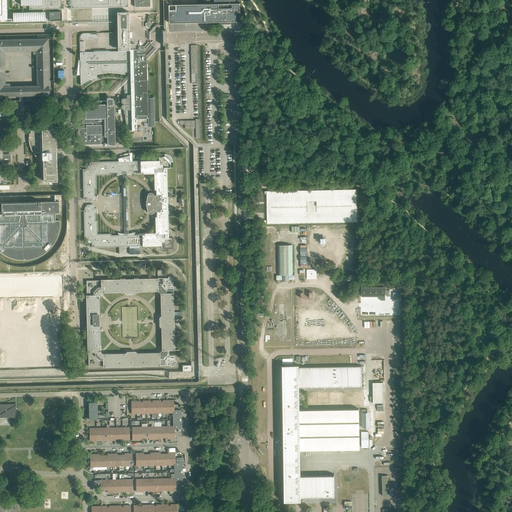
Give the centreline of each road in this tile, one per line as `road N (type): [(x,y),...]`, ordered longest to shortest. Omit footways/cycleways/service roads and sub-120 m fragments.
road 1 (unclassified): [(372,511),(371,458),(389,434),(388,351),(279,352),(270,360),(273,511)]
road 2 (unclassified): [(245,389),(236,43),(229,36),(163,37)]
